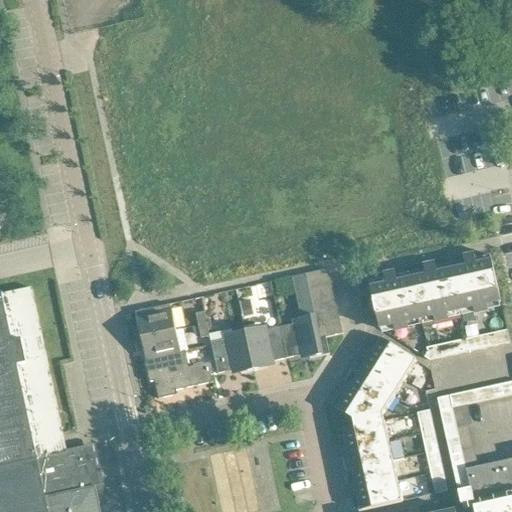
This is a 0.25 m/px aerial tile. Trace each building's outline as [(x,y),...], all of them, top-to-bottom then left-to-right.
[(236,74),(247,53),(373,123),(378,155),(344,160),(348,188),(340,189),(346,234),(445,220),(434,140),(397,145),(401,139),(422,136),(418,104),(404,96),(391,98),(409,66),(386,53),(382,59),(289,8),(288,0),(252,0),(248,8),(246,0),(136,0),(140,24),(125,27),(135,97),(199,88),(214,62),(236,74)] [(228,141),(203,180),(225,195),(251,155),(228,141)] [(132,206),(145,252),(163,247),(151,201),(132,206)] [(491,257),(490,257),(477,260),(475,255),(463,258),(464,262),(451,265),(461,313),(501,304),(491,257)] [(422,322),(460,313),(450,266),(436,269),(435,264),(424,267),(425,272),(412,275),(422,322)] [(309,289),(332,284),(332,282),(331,282),(329,273),(329,271),(306,276),(308,285),(309,289)] [(412,274),(411,275),(397,279),(395,274),(384,275),(385,280),(369,284),(379,331),(421,322),(412,274)] [(273,293),(308,285),(306,276),(271,284),(273,293)] [(311,301),(335,296),(334,295),(332,286),(332,284),(309,289),(311,301)] [(67,452),(63,435),(32,289),(0,295),(0,511),(100,511),(95,488),(104,486),(96,446),(67,452)] [(314,313),(338,309),(337,308),(334,299),(335,298),(335,296),(311,301),(314,313)] [(254,317),(251,301),(240,303),(243,319),(254,317)] [(136,340),(176,332),(171,306),(136,313),(139,329),(134,330),(136,340)] [(317,327),(340,321),(339,321),(337,311),(338,311),(338,309),(314,313),(314,317),(317,327)] [(198,327),(206,325),(203,312),(195,314),(198,327)] [(330,356),(327,339),(320,341),(317,327),(314,317),(301,320),(302,324),(280,328),(287,360),(301,357),(302,361),(310,359),(310,360),(330,356)] [(327,339),(344,335),(343,333),(342,333),(340,324),(341,324),(340,321),(317,327),(320,341),(327,339)] [(206,325),(198,327),(200,339),(209,337),(206,325)] [(274,363),(287,360),(280,328),(259,333),(258,329),(245,331),(254,372),(267,370),(267,369),(275,367),(274,363)] [(181,353),(189,352),(184,330),(176,332),(136,340),(139,352),(144,351),(146,361),(181,353)] [(254,372),(245,331),(232,334),(232,331),(210,336),(218,375),(233,372),(234,376),(241,375),(254,372)] [(510,344),(507,332),(424,349),(425,355),(422,360),(428,362),(510,344)] [(354,372),(394,398),(416,362),(376,337),(368,350),(363,347),(357,357),(362,360),(354,372)] [(211,363),(188,368),(185,353),(189,352),(181,353),(146,361),(145,362),(150,384),(155,383),(159,401),(177,396),(177,392),(213,384),(211,376),(214,376),(211,363)] [(382,417),(394,398),(354,372),(346,385),(341,382),(335,391),(340,394),(332,407),(348,418),(351,430),(383,422),(382,417)] [(511,396),(511,383),(438,400),(457,488),(471,486),(471,490),(458,493),(462,507),(468,505),(469,510),(475,509),(475,511),(511,511),(511,460),(478,468),(469,427),(472,426),(468,406),(511,396)] [(398,406),(394,413),(401,418),(406,410),(398,406)] [(420,426),(431,423),(429,413),(417,415),(420,426)] [(346,473),(392,463),(383,422),(351,430),(337,433),(341,448),(335,449),(338,460),(343,459),(346,473)] [(433,433),(431,424),(431,423),(420,426),(422,436),(433,433)] [(436,443),(434,436),(433,433),(422,436),(424,446),(436,443)] [(438,453),(437,447),(436,443),(424,446),(427,456),(438,453)] [(440,463),(439,459),(438,453),(427,456),(429,466),(440,463)] [(392,463),(346,473),(349,488),(344,489),(347,500),(352,499),(354,511),(364,511),(401,504),(392,463)] [(443,473),(442,470),(440,463),(429,466),(431,476),(443,473)] [(445,483),(445,482),(443,473),(431,476),(434,486),(445,483)] [(436,496),(447,493),(445,483),(434,486),(436,496)]
